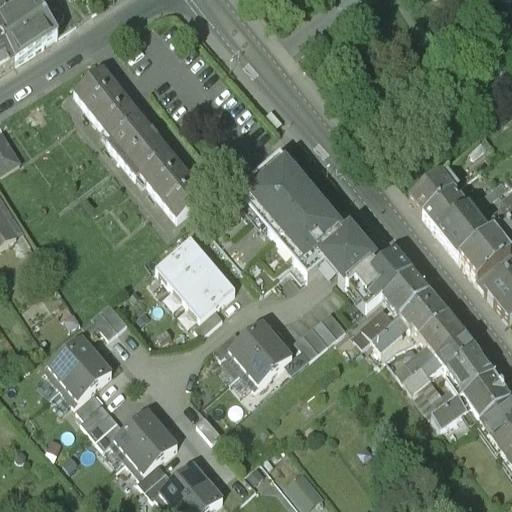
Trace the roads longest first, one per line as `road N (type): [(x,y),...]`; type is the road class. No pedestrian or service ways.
road 1 (residential): [(398,227),(290,316),(250,317),(153,393)]
road 2 (secondary): [(215,0),(398,227)]
road 3 (secondary): [(398,227),(511,373)]
road 4 (residential): [(155,0),(0,100)]
